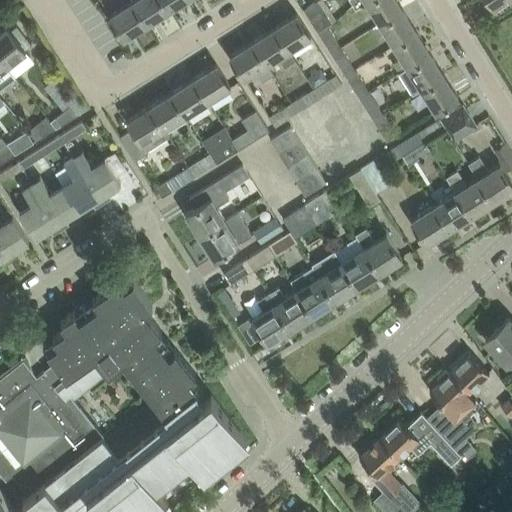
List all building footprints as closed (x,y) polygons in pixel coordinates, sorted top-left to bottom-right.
[(124,36),(146,23),(131,0),(130,0),(126,3),(109,14),(124,36)] [(131,0),(146,23),(168,9),(162,0),(131,0)] [(162,0),(168,9),(181,0),(162,0)] [(328,6),(324,0),(315,0),(303,8),(317,30),(327,23),(327,24),(332,21),(324,9),(328,6)] [(365,0),(379,21),(402,7),(397,0),(365,0)] [(379,21),(393,43),(416,29),(402,7),(379,21)] [(274,26),(288,48),(310,34),(307,29),(296,11),(274,26)] [(337,39),(327,24),(327,23),(317,30),(327,45),(337,39)] [(0,56),(7,64),(10,61),(26,49),(6,24),(0,29),(0,56)] [(274,26),(252,40),(266,63),(266,62),(278,55),(284,65),(294,58),(288,49),(288,48),(274,26)] [(407,65),(430,51),(416,29),(393,43),(407,65)] [(244,76),(255,69),(261,79),(272,72),(266,62),(266,63),(252,40),(229,54),(240,71),(244,77),(244,76)] [(351,61),(341,46),(331,52),(341,67),(351,61)] [(421,87),(444,73),(430,51),(407,65),(398,71),(412,93),(421,87)] [(0,56),(0,87),(15,75),(7,64),(0,56)] [(193,77),(207,99),(230,85),(216,62),(193,77)] [(365,84),(355,68),(345,74),(355,90),(365,84)] [(335,73),(313,87),(319,97),(341,83),(335,73)] [(435,110),(441,106),(458,96),(444,73),(421,87),(435,110)] [(193,77),(171,90),(186,113),(207,99),(193,77)] [(290,101),(296,111),(319,97),(313,87),(306,91),(292,100),(290,101)] [(171,90),(149,104),(163,127),(186,113),(171,90)] [(379,105),(369,90),(359,96),(369,112),(379,105)] [(445,113),(440,116),(447,127),(454,139),(460,135),(470,128),(476,125),(462,102),(445,113)] [(168,135),(163,127),(149,104),(127,118),(132,127),(120,135),(136,159),(148,150),(148,149),(168,135)] [(69,105),(50,120),(56,127),(61,124),(76,114),(69,105)] [(285,105),(269,115),(268,115),(274,125),(291,115),(285,105)] [(238,148),(268,129),(255,108),(241,117),(247,127),(232,137),(232,138),(234,142),(238,148)] [(393,127),(383,112),(373,118),(383,134),(393,127)] [(431,137),(447,127),(440,116),(425,126),(431,137)] [(86,127),(82,121),(82,120),(61,133),(65,140),(70,137),(86,127)] [(37,122),(27,129),(35,139),(36,140),(46,133),(37,122)] [(224,125),(217,130),(231,152),(232,151),(238,148),(234,142),(232,138),(232,137),(224,125)] [(287,126),(270,137),(279,151),(298,139),(290,125),(287,126)] [(402,153),(408,163),(430,149),(424,141),(418,131),(395,145),(401,154),(402,153)] [(8,144),(14,152),(33,141),(28,133),(20,138),(19,137),(8,144)] [(40,147),(43,153),(59,143),(65,140),(61,133),(40,147)] [(307,152),(298,139),(279,151),(288,165),(307,152)] [(0,162),(15,153),(14,152),(8,144),(6,141),(0,146),(0,162)] [(380,167),(401,154),(395,145),(361,167),(376,190),(389,182),(380,167)] [(18,161),(22,167),(43,153),(40,147),(18,161)] [(82,148),(73,153),(102,199),(110,195),(107,190),(120,181),(104,156),(92,164),(82,148)] [(511,152),(511,151),(498,159),(500,161),(488,169),(479,155),(469,161),(468,161),(477,176),(492,200),(511,187),(511,180),(505,170),(511,166),(511,152)] [(210,152),(188,166),(194,175),(216,161),(215,159),(210,152)] [(307,152),(288,165),(296,179),(316,166),(307,152)] [(94,205),(102,199),(73,153),(65,159),(64,160),(73,175),(62,183),(78,208),(91,201),(94,205)] [(0,179),(1,180),(22,167),(18,161),(0,172),(0,179)] [(200,234),(224,219),(215,205),(228,197),(223,189),(249,173),(242,163),(189,196),(194,205),(185,211),(200,234)] [(188,166),(165,179),(171,189),(194,175),(188,166)] [(305,193),(322,182),(325,180),(316,166),(296,179),(305,193)] [(380,197),(376,190),(361,167),(349,174),(369,204),(380,197)] [(446,175),(455,190),(470,214),(492,200),(477,176),(466,183),(457,169),(446,175)] [(62,183),(50,190),(40,174),(31,180),(60,226),(68,221),(65,216),(78,208),(62,183)] [(156,185),(162,195),(171,189),(165,179),(156,185)] [(51,231),(60,226),(31,180),(21,186),(32,202),(19,210),(25,218),(35,235),(48,227),(51,231)] [(309,199),(305,202),(311,212),(317,221),(331,212),(329,209),(325,204),(334,198),(327,188),(319,193),(309,199)] [(433,204),(448,228),(470,214),(455,190),(433,204)] [(290,211),(297,221),(311,212),(305,202),(290,211)] [(411,218),(415,225),(426,242),(448,228),(433,204),(411,218)] [(236,211),(224,219),(200,234),(214,257),(231,246),(251,234),(244,224),(236,211)] [(29,239),(18,223),(12,213),(0,221),(0,220),(0,241),(10,257),(18,252),(16,248),(29,239)] [(253,232),(259,241),(281,227),(283,226),(278,219),(275,214),(259,225),(252,230),(253,232)] [(355,232),(363,245),(380,271),(402,257),(386,231),(374,239),(366,226),(355,232)] [(281,235),(268,243),(275,254),(288,245),(281,235)] [(0,259),(2,263),(10,257),(0,241),(0,259)] [(261,263),(275,254),(268,243),(254,252),(260,262),(261,263)] [(341,259),(357,285),(380,271),(363,245),(341,259)] [(334,248),(312,263),(313,264),(319,274),(335,299),(357,285),(341,259),(334,248)] [(253,268),(252,267),(246,257),(224,271),(231,282),(253,268)] [(290,278),(296,288),(312,313),(335,299),(319,274),(313,264),(290,278)] [(0,511),(76,511),(74,508),(90,495),(103,511),(155,511),(169,501),(155,485),(189,458),(203,474),(248,438),(211,392),(204,397),(196,387),(203,382),(175,347),(161,330),(151,317),(145,309),(152,304),(151,303),(133,277),(123,284),(119,278),(93,297),(97,303),(79,316),(74,309),(60,319),(65,326),(53,335),(57,341),(47,348),(55,360),(48,366),(44,369),(37,374),(33,370),(8,390),(0,379),(0,458),(11,471),(27,492),(22,496),(22,497),(12,505),(2,490),(0,491),(0,511)] [(268,291),(290,327),(312,313),(296,288),(286,295),(279,284),(268,291)] [(268,342),(290,327),(268,291),(257,298),(264,309),(251,316),(263,334),(268,342)] [(232,298),(222,304),(230,317),(240,311),(232,298)] [(251,316),(239,324),(250,342),(263,334),(251,316)] [(485,337),(499,352),(507,361),(508,360),(511,364),(511,320),(508,316),(485,337)] [(470,351),(450,370),(469,390),(489,371),(484,366),(470,351)] [(441,402),(426,415),(461,453),(465,457),(475,447),(464,436),(462,433),(476,420),(475,419),(464,407),(475,397),(469,390),(450,370),(429,389),(441,402)] [(419,390),(412,395),(425,410),(431,405),(419,390)] [(511,398),(509,395),(499,404),(511,417),(511,398)] [(400,416),(379,435),(399,456),(411,445),(417,452),(430,440),(451,463),(461,453),(426,415),(426,416),(421,410),(407,424),(400,416)] [(379,435),(359,455),(377,474),(373,478),(384,490),(374,499),(386,511),(407,511),(411,508),(419,501),(409,490),(408,491),(386,468),(399,456),(379,435)] [(329,469),(335,481),(355,472),(350,460),(329,469)] [(511,477),(506,472),(494,484),(503,494),(511,485),(511,477)] [(467,511),(459,503),(452,510),(453,511),(467,511)]
